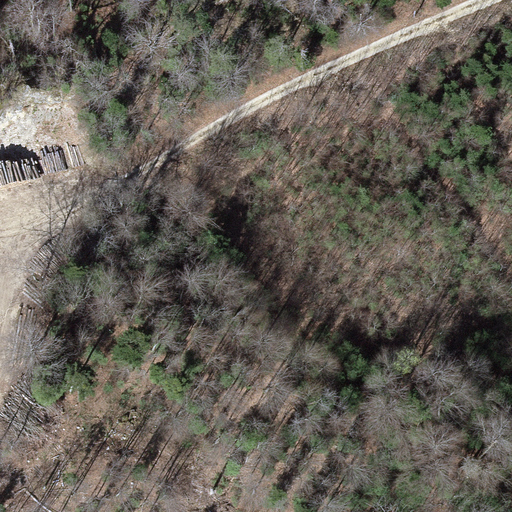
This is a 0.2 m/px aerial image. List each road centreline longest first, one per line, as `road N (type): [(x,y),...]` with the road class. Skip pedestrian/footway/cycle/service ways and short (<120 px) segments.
road 1 (track): [(486,0),(327,68),(123,176)]
road 2 (track): [(0,274),(37,229),(123,176)]
